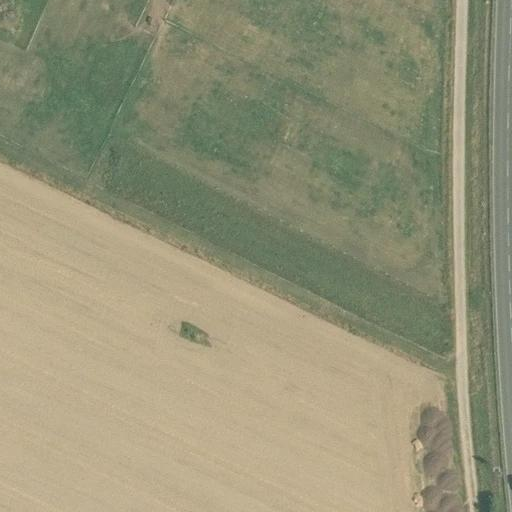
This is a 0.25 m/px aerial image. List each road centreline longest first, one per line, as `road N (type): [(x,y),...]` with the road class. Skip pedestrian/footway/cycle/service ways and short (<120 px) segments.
road 1 (track): [(0,144),(461,385)]
road 2 (track): [(461,385),(463,0)]
road 3 (primary): [(511,105),(511,251)]
road 4 (track): [(472,511),(461,385)]
